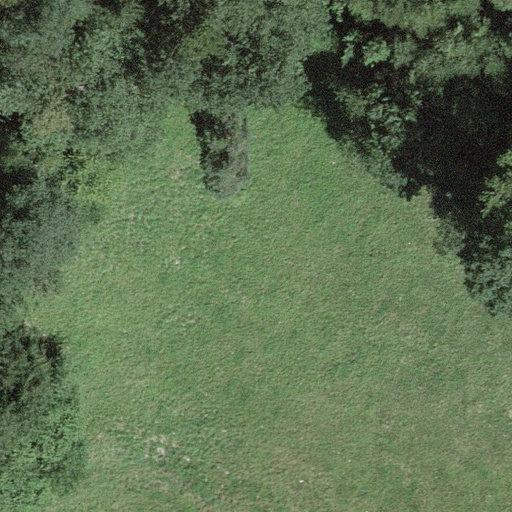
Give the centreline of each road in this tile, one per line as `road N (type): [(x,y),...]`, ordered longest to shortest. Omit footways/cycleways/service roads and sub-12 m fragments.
road 1 (track): [(342,0),(511,54)]
road 2 (track): [(0,109),(80,11),(113,0)]
